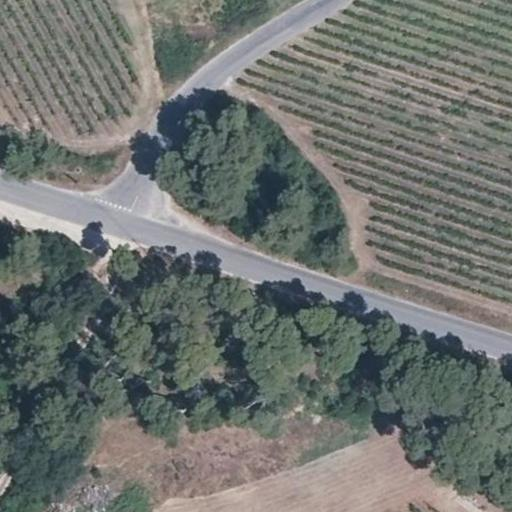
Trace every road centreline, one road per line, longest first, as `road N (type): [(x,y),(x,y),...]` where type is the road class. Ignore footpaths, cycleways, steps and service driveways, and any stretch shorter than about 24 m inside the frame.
road 1 (tertiary): [(128,221),(511,346)]
road 2 (unclassified): [(332,0),(253,49),(174,115),(128,221)]
road 3 (track): [(128,221),(107,323),(34,423),(0,491)]
road 4 (tertiary): [(0,182),(128,221)]
